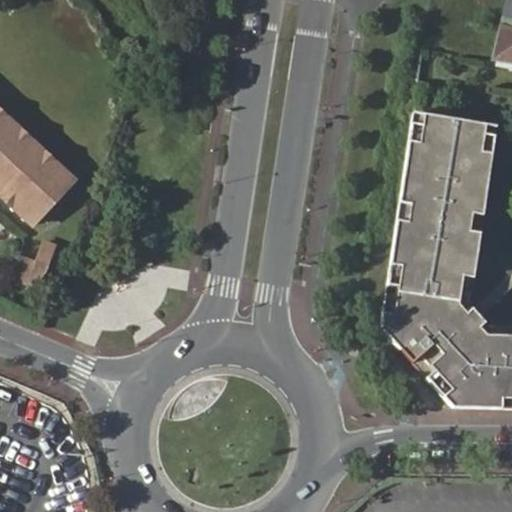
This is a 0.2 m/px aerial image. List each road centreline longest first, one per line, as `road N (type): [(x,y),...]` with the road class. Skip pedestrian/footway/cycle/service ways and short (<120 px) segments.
road 1 (secondary): [(275,352),(273,294),(319,0)]
road 2 (secondary): [(267,0),(224,285),(192,344)]
road 3 (secondary): [(324,451),(417,431),(511,435)]
